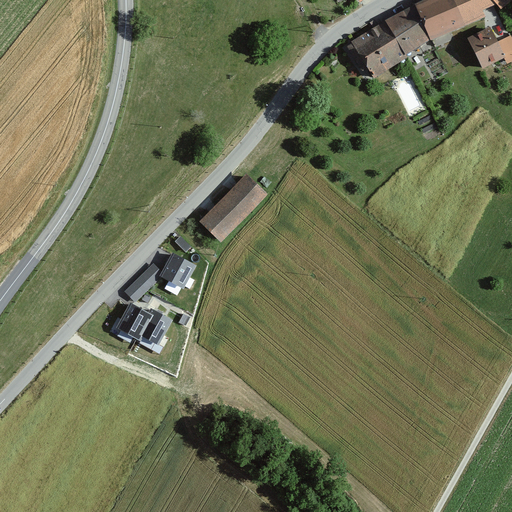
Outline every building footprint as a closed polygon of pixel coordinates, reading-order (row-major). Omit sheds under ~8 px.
[(489,20),(483,8),(479,0),(434,0),(418,7),(434,43),(489,20)] [(511,0),(479,0),(483,8),(495,3),(501,8),(510,0),(511,0)] [(408,59),(434,43),(418,7),(386,24),(408,59)] [(408,59),(386,24),(348,47),(365,74),(371,71),(377,82),(410,61),(408,59)] [(507,61),(493,31),(472,41),(487,71),(507,61)] [(268,192),(247,173),(201,220),(222,240),(268,192)] [(175,252),(162,276),(182,286),(195,263),(175,252)] [(132,302),(118,328),(138,338),(140,334),(152,313),(148,311),(132,302)] [(151,307),(148,311),(152,313),(140,334),(158,344),(172,318),(151,307)]
